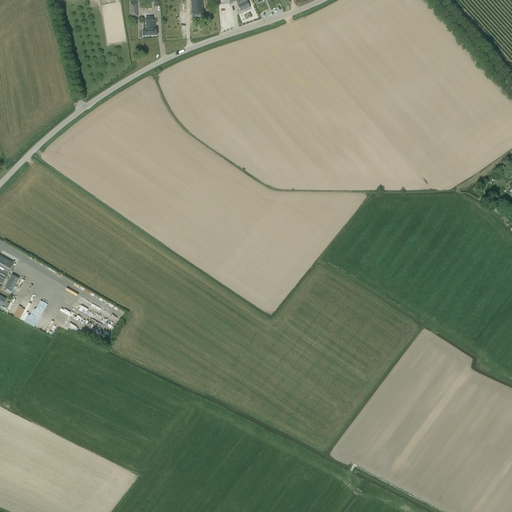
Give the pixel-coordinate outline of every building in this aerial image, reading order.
[(193,14),(193,19),(204,18),(203,13),(201,0),(192,0),(191,0),(193,14)] [(250,8),(247,1),(242,4),(240,0),(228,0),(230,4),(236,1),(241,12),(250,8)] [(155,20),(143,21),(144,31),(143,31),(143,36),(157,36),(156,30),(155,30),(155,20)] [(493,183),(488,190),(497,197),(499,193),(494,189),(497,186),(493,183)] [(0,283),(2,285),(14,264),(0,256),(0,283)] [(12,275),(5,287),(12,291),(19,279),(12,275)]
